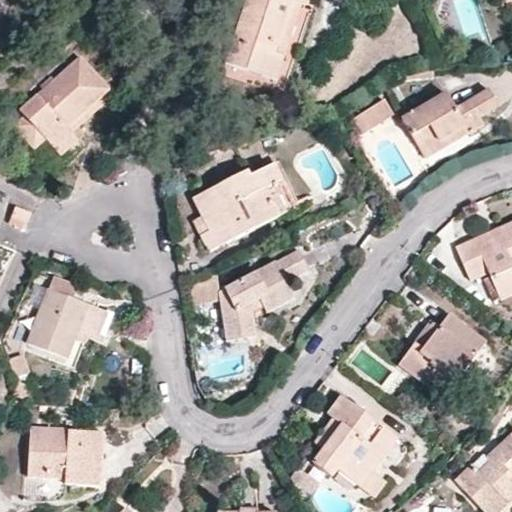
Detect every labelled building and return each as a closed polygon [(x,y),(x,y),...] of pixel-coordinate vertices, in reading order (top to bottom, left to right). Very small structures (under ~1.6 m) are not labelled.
[(311,0),(250,0),(230,61),(281,79),(289,53),(280,50),(297,0),(307,0),(308,0),(311,1),(311,0)] [(289,53),(308,0),(307,0),(297,0),(280,50),(289,53)] [(113,91),(84,58),(23,110),(26,114),(16,124),(51,165),(80,140),(70,130),(113,91)] [(436,73),(407,76),(408,83),(437,80),(436,73)] [(427,160),(446,150),(442,144),(467,128),(471,135),(486,127),(482,120),(500,109),(491,93),(459,112),(450,96),(404,122),(427,160)] [(386,102),(365,116),(374,131),(396,117),(386,102)] [(185,115),(170,114),(169,134),(185,135),(185,115)] [(365,116),(349,126),(358,141),(374,131),(365,116)] [(446,150),(471,135),(467,128),(442,144),(446,150)] [(183,160),(169,164),(169,173),(171,186),(189,181),(183,160)] [(195,202),(204,221),(211,234),(202,238),(210,255),(281,220),(267,193),(283,185),(275,169),(254,180),(252,174),(195,202)] [(297,212),(283,185),(267,193),(281,220),(297,212)] [(33,213),(19,207),(14,220),(28,226),(33,213)] [(196,225),(202,238),(211,234),(204,221),(196,225)] [(511,227),(458,250),(473,284),(491,275),(504,303),(511,298),(511,227)] [(300,253),(219,293),(228,343),(259,339),(253,316),(266,310),(269,317),(296,303),(288,287),(311,274),(300,253)] [(217,303),(212,279),(189,289),(193,307),(217,303)] [(55,280),(51,291),(75,301),(80,289),(55,280)] [(115,315),(75,301),(51,291),(31,344),(71,361),(82,329),(106,338),(115,315)] [(488,347),(451,318),(425,351),(419,346),(400,368),(434,396),(448,378),(457,386),(488,347)] [(24,357),(11,362),(18,381),(31,377),(24,357)] [(329,417),(335,422),(344,427),(325,453),(314,467),(334,482),(340,474),(362,492),(374,474),(400,441),(343,399),(329,417)] [(316,445),(325,453),(344,427),(335,422),(316,445)] [(105,435),(32,431),(30,480),(67,481),(66,488),(102,490),(105,435)] [(511,438),(489,460),(491,465),(482,474),(476,468),(457,484),(483,511),(503,511),(511,504),(511,438)] [(390,486),(374,474),(362,492),(377,503),(390,486)] [(439,497),(436,511),(452,511),(455,500),(439,497)]
